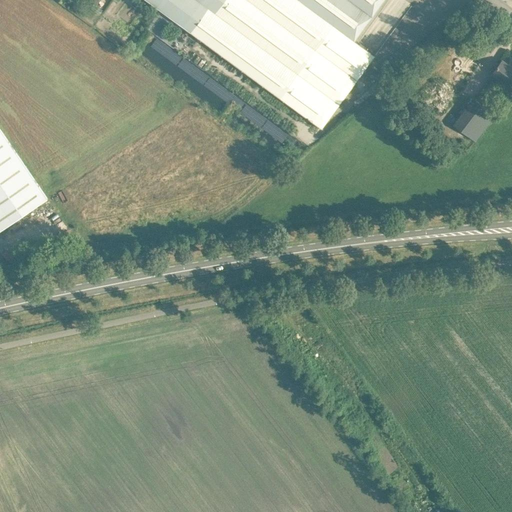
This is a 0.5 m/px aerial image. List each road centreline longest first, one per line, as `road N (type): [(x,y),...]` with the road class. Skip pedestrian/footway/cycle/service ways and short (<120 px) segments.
road 1 (unclassified): [(0,347),(213,302),(511,263)]
road 2 (tertiary): [(0,307),(337,246)]
road 3 (tertiary): [(511,223),(337,246)]
road 4 (tertiary): [(337,246),(511,235)]
